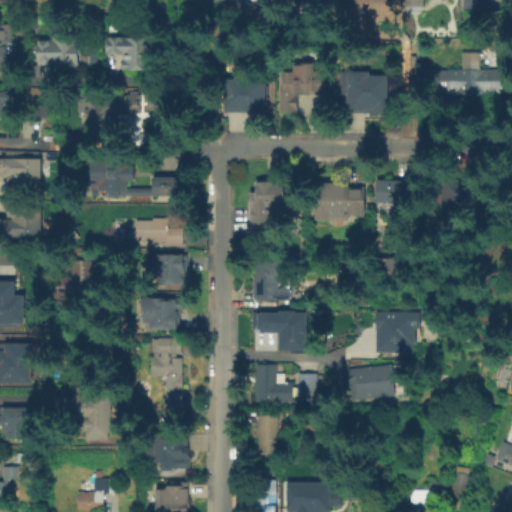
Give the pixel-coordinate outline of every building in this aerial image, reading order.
[(401,0),(401,8),(421,8),(421,0),(401,0)] [(483,0),(483,11),(463,11),(463,0),(483,0)] [(8,68),(0,68),(0,29),(14,29),(14,47),(8,46),(8,68)] [(153,54),(153,69),(123,69),(123,54),(105,53),(105,37),(153,37),(153,54)] [(80,62),(80,69),(52,68),(52,62),(38,62),(38,40),(80,41),(80,62)] [(437,96),(437,85),(426,85),(426,71),(463,71),(463,55),(483,55),(483,69),(508,69),(508,102),(488,102),(488,96),(437,96)] [(299,94),(299,100),(300,100),(300,115),(281,115),(281,88),(285,88),(285,70),(291,70),(291,66),(326,66),(326,95),(299,94)] [(258,86),(258,98),(259,98),(259,117),(225,117),(225,98),(234,98),(234,86),(258,86)] [(0,119),(2,120),(2,105),(25,104),(25,90),(0,90),(0,119)] [(115,136),(93,136),(93,100),(121,100),(121,92),(140,92),(139,115),(115,115),(115,136)] [(383,101),(383,113),(349,113),(349,101),(348,101),(348,93),(384,93),(384,101),(383,101)] [(29,118),(29,99),(48,99),(48,118),(29,118)] [(41,177),(41,194),(12,194),(12,177),(0,177),(0,159),(42,159),(41,177)] [(126,182),(126,185),(141,185),(141,186),(155,186),(155,176),(182,176),(182,196),(106,195),(106,192),(94,192),(94,164),(135,164),(135,182),(126,182)] [(436,211),(436,175),(467,175),(467,211),(436,211)] [(350,185),(350,191),(365,191),(365,216),(349,216),(349,222),(318,222),(318,216),(318,181),(350,181),(350,185)] [(274,240),(252,240),(253,195),(260,195),(260,183),(286,184),(286,215),(274,215),(274,240)] [(380,208),(380,183),(412,184),(412,208),(380,208)] [(41,238),(0,238),(0,222),(11,222),(11,211),(41,211),(41,238)] [(138,222),(171,221),(171,230),(184,230),(184,245),(138,245),(138,222)] [(146,284),(147,257),(189,257),(189,284),(146,284)] [(92,298),(59,298),(59,278),(73,278),(73,261),(92,261),(92,298)] [(276,268),(276,289),(290,289),(290,301),(253,301),(253,268),(276,268)] [(0,325),(0,277),(12,277),(12,325),(0,325)] [(144,307),(144,299),(190,300),(189,312),(182,312),(181,331),(145,331),(145,307),(144,307)] [(254,313),(280,313),(280,312),(296,312),(296,313),(309,313),(309,352),(280,352),(280,333),(261,333),(261,331),(254,331),(254,313)] [(377,353),(377,312),(422,312),(422,329),(417,329),(417,345),(414,345),(414,353),(377,353)] [(10,380),(0,380),(0,340),(23,340),(23,349),(10,349),(10,380)] [(185,379),(185,401),(185,418),(168,418),(168,379),(151,379),(151,341),(185,341),(185,379)] [(279,368),(278,384),(293,384),(293,402),(257,402),(257,367),(279,368)] [(349,373),(395,368),(398,397),(353,402),(349,373)] [(301,402),(301,375),(319,375),(319,402),(301,402)] [(109,416),(109,440),(88,440),(88,416),(70,416),(70,397),(109,397),(109,416)] [(31,426),(31,438),(10,438),(10,426),(0,426),(0,409),(31,409),(31,426)] [(257,453),(258,418),(281,418),(281,453),(257,453)] [(187,469),(188,434),(154,433),(153,468),(187,469)] [(510,443),(511,437),(511,465),(498,461),(504,441),(510,443)] [(456,465),(476,469),(468,509),(448,505),(456,465)] [(5,479),(5,469),(20,469),(20,479),(5,479)] [(162,511),(162,478),(186,478),(185,511),(162,511)] [(105,511),(79,511),(79,488),(94,488),(94,479),(120,479),(120,495),(105,495),(105,511)] [(255,511),(255,480),(278,480),(278,511),(255,511)] [(0,506),(0,486),(11,486),(11,506),(0,506)] [(306,487),(306,492),(327,492),(327,511),(305,511),(305,503),(287,503),(287,487),(306,487)] [(438,511),(394,511),(394,500),(414,500),(414,492),(438,492),(438,511)] [(511,500),(511,511),(500,511),(505,501),(511,503),(511,500)]
